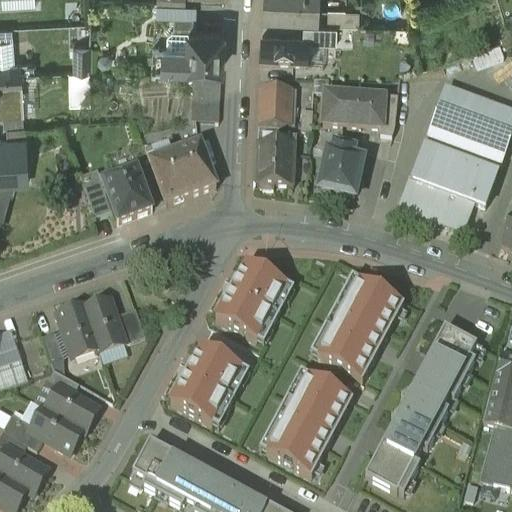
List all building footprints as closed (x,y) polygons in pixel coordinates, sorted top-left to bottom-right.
[(0,0),(1,10),(36,8),(35,0),(0,0)] [(263,0),(263,16),(318,19),(318,0),(263,0)] [(359,14),(328,13),(327,28),(337,29),(358,29),(359,14)] [(196,19),(173,18),(173,33),(188,34),(188,32),(195,32),(196,19)] [(327,28),(303,28),(303,40),(308,40),(308,44),(336,45),(337,29),(327,28)] [(12,30),(0,30),(0,42),(13,42),(12,30)] [(195,32),(188,32),(188,34),(187,51),(187,70),(221,71),(223,34),(195,32)] [(308,44),(308,40),(303,40),(262,38),(261,70),(307,71),(308,44)] [(14,67),(13,42),(0,42),(0,68),(2,68),(14,67)] [(187,51),(153,49),(152,68),(187,70),(187,51)] [(90,50),(74,50),(74,52),(71,57),(62,57),(62,76),(74,76),(90,75),(90,50)] [(33,65),(14,67),(20,67),(21,79),(34,78),(33,65)] [(0,80),(21,79),(20,67),(14,67),(2,68),(0,68),(0,80)] [(90,75),(74,76),(75,106),(90,105),(90,75)] [(21,79),(0,80),(0,91),(9,91),(9,93),(22,93),(21,79)] [(221,81),(194,79),(192,126),(219,127),(221,81)] [(271,93),(260,92),(258,132),(282,133),(284,93),(271,93)] [(511,138),(511,119),(445,95),(402,216),(461,237),(471,208),(485,213),(511,138)] [(384,103),(325,99),(323,131),(378,134),(382,135),(384,103)] [(398,102),(385,101),(384,103),(382,135),(378,134),(378,140),(392,142),(394,134),(398,102)] [(295,151),(278,150),(279,141),(263,140),(263,149),(257,149),(255,191),(260,191),(259,196),(273,197),(273,192),(293,193),(295,151)] [(26,141),(0,142),(0,227),(1,227),(10,192),(4,190),(29,189),(26,141)] [(170,160),(167,152),(147,159),(166,211),(216,193),(200,149),(170,160)] [(354,155),(334,150),(332,160),(328,159),(320,196),(322,196),(325,200),(335,202),(338,200),(354,203),(362,166),(352,164),(354,155)] [(137,174),(115,182),(113,175),(99,180),(105,195),(112,217),(117,229),(152,216),(137,174)] [(99,180),(98,176),(80,182),(95,223),(112,217),(105,195),(99,180)] [(511,221),(501,251),(511,255),(511,221)] [(215,326),(256,348),(264,334),(271,338),(286,310),(279,306),(287,292),(245,270),(236,287),(234,287),(223,309),(224,309),(215,326)] [(344,299),(351,303),(359,289),(352,285),(344,299)] [(317,366),(362,390),(397,326),(401,318),(404,313),(359,289),(351,303),(344,299),(318,349),(325,352),(317,366)] [(279,306),(286,310),(294,296),(287,292),(279,306)] [(85,315),(84,316),(98,357),(99,359),(124,351),(114,323),(109,307),(85,315)] [(85,315),(84,313),(58,322),(74,365),(98,357),(84,316),(85,315)] [(135,316),(114,323),(124,351),(145,343),(142,335),(135,316)] [(401,318),(397,326),(403,329),(407,321),(401,318)] [(264,334),(256,348),(264,352),(271,338),(264,334)] [(476,351),(444,334),(436,349),(443,352),(438,362),(436,361),(386,456),(388,457),(384,466),(376,462),(365,484),(397,500),(398,499),(404,502),(405,500),(399,497),(405,486),(411,489),(420,471),(414,468),(421,455),(427,458),(435,443),(429,439),(435,429),(441,432),(448,417),(443,414),(448,404),(454,407),(462,392),(456,389),(461,379),(467,382),(475,367),(470,364),(476,351)] [(55,339),(41,344),(50,370),(64,365),(55,339)] [(310,362),(317,366),(325,352),(318,349),(310,362)] [(376,462),(384,466),(388,457),(386,456),(436,361),(438,362),(443,352),(436,349),(376,462)] [(476,351),(470,364),(475,367),(480,370),(485,359),(481,357),(482,354),(476,351)] [(234,390),(242,376),(200,354),(191,371),(190,370),(178,392),(179,393),(170,410),(212,432),(219,418),(226,422),(241,394),(234,390)] [(511,360),(501,358),(483,429),(496,432),(511,435),(511,434),(511,412),(509,412),(511,398),(511,387),(511,388),(511,386),(511,360)] [(0,373),(0,395),(28,387),(21,367),(0,373)] [(234,390),(241,394),(249,380),(242,376),(234,390)] [(79,392),(54,378),(47,390),(58,396),(58,395),(73,403),(79,392)] [(461,379),(456,389),(462,392),(466,395),(472,384),(467,382),(461,379)] [(293,394),(300,398),(308,384),(301,380),(293,394)] [(266,462),(311,485),(314,481),(318,472),(353,408),(308,384),(300,398),(293,394),(267,444),(274,447),(266,462)] [(73,403),(58,395),(58,396),(46,417),(43,416),(43,417),(86,441),(99,417),(73,403)] [(448,404),(443,414),(448,417),(453,420),(458,409),(454,407),(448,404)] [(86,441),(43,417),(33,434),(30,439),(44,447),(70,462),(83,440),(85,441),(86,441)] [(219,418),(212,432),(219,436),(226,422),(219,418)] [(33,434),(12,423),(3,439),(37,458),(44,447),(30,439),(33,434)] [(435,429),(429,439),(435,443),(440,445),(445,435),(441,432),(435,429)] [(511,434),(511,435),(496,432),(495,435),(494,435),(479,488),(493,492),(509,495),(509,496),(511,496),(511,434)] [(37,458),(3,439),(0,444),(0,453),(7,457),(7,456),(21,464),(27,453),(37,459),(37,458)] [(259,458),(266,462),(274,447),(267,444),(259,458)] [(248,511),(236,505),(236,504),(222,496),(221,497),(210,492),(211,491),(197,483),(196,484),(185,478),(186,477),(160,464),(164,457),(149,450),(132,482),(133,482),(130,487),(132,489),(135,483),(145,488),(142,494),(157,502),(160,496),(170,502),(167,507),(175,511),(183,511),(185,510),(189,511),(248,511)] [(21,464),(7,456),(7,457),(0,468),(0,482),(34,502),(47,479),(21,464)] [(318,472),(314,481),(320,484),(324,476),(318,472)] [(34,502),(0,482),(0,511),(19,511),(27,499),(34,503),(34,502)] [(405,486),(399,497),(405,500),(409,502),(415,491),(411,489),(405,486)]
